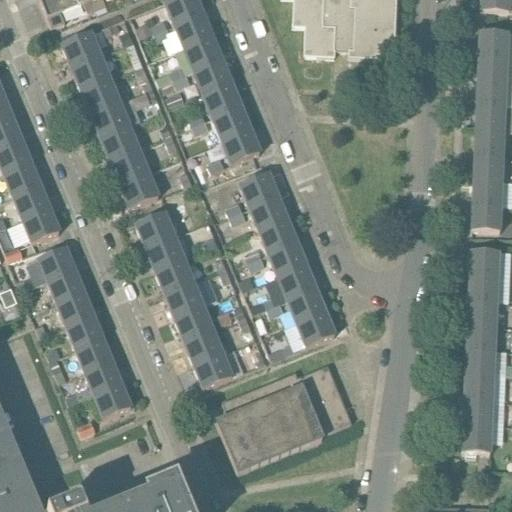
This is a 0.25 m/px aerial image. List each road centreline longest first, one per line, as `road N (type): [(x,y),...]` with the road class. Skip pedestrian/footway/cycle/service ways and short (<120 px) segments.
road 1 (residential): [(208,511),(0,14)]
road 2 (residential): [(414,285),(371,277),(337,237),(241,0)]
road 3 (residential): [(414,285),(429,0)]
road 4 (residential): [(379,511),(414,285)]
